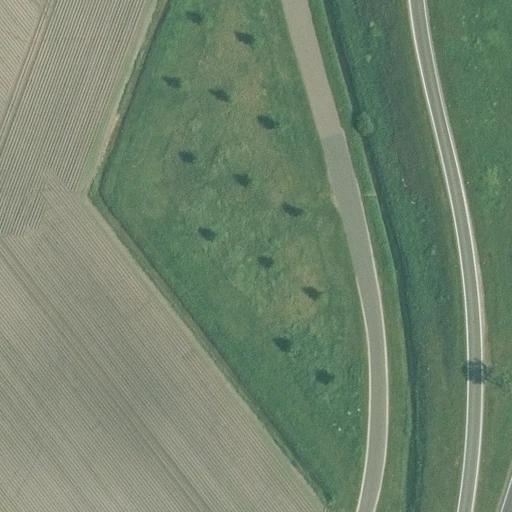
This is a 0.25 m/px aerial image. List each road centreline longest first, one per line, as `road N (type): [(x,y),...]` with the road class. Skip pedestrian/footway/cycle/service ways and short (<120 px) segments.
road 1 (unclassified): [(364,511),(378,459),(376,322),(296,0)]
road 2 (trunk): [(413,0),(468,264),(474,340),(466,511)]
